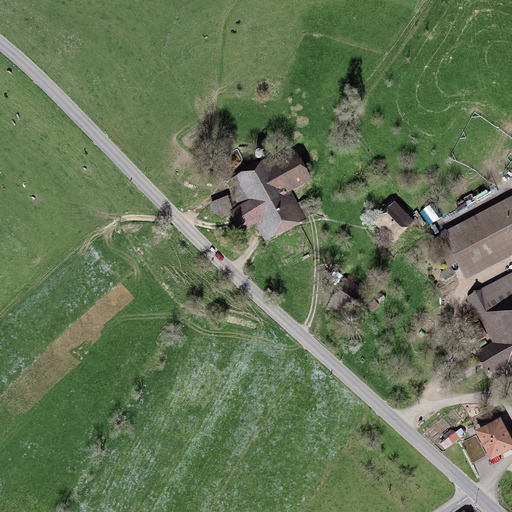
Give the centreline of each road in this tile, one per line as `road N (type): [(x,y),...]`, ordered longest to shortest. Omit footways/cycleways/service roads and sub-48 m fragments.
road 1 (unclassified): [(477,494),(207,249),(0,42)]
road 2 (track): [(0,318),(105,230),(170,211)]
road 3 (track): [(311,219),(311,321),(291,326)]
